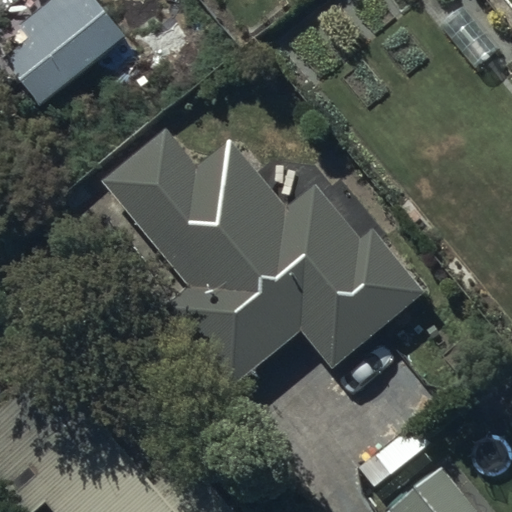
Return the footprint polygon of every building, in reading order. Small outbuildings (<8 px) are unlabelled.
[(130,44),(97,0),(51,0),(17,25),(29,42),(0,63),(0,64),(36,113),(130,44)] [(166,130),(102,183),(191,290),(165,311),(232,392),(301,334),(332,372),(425,295),(373,233),(363,242),(318,188),(288,213),(230,143),(198,170),(166,130)] [(240,511),(107,335),(0,415),(0,498),(10,511),(37,511),(47,505),(52,511),(240,511)] [(431,446),(415,426),(359,470),(375,490),(431,446)] [(476,511),(441,471),(391,511),(476,511)]
